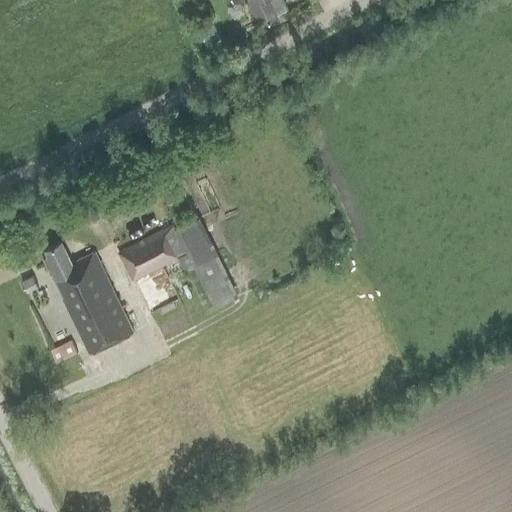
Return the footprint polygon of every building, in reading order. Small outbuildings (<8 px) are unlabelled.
[(287,7),(283,0),(250,0),(247,1),(255,19),(260,17),(263,24),(278,17),(276,12),(287,7)] [(238,295),(200,216),(174,229),(172,225),(119,252),(133,279),(178,256),(185,271),(193,267),(214,307),(238,295)] [(90,353),(134,332),(95,253),(73,264),(62,241),(46,249),(49,255),(44,257),(90,353)] [(26,292),(38,286),(35,278),(22,285),(26,292)] [(172,303),(160,309),(162,314),(175,308),(172,303)] [(56,362),(77,352),(71,341),(51,350),(56,362)]
